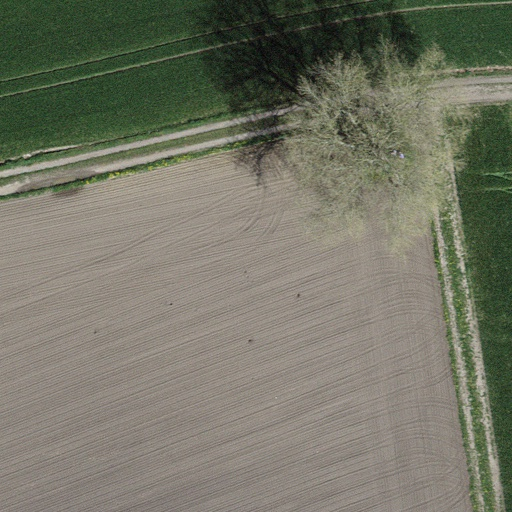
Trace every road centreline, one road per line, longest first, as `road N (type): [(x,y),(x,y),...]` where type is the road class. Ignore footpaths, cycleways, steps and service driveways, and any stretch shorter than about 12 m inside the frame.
road 1 (track): [(511,87),(274,119),(0,178)]
road 2 (track): [(425,93),(489,511)]
